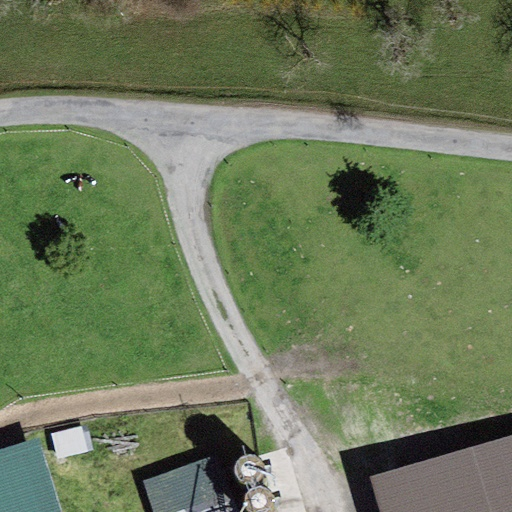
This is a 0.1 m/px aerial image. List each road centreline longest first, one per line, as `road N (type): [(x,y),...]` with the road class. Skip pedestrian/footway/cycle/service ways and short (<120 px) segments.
road 1 (unclassified): [(0,113),(181,116),(511,144)]
road 2 (track): [(181,116),(188,203),(209,283),(328,511)]
